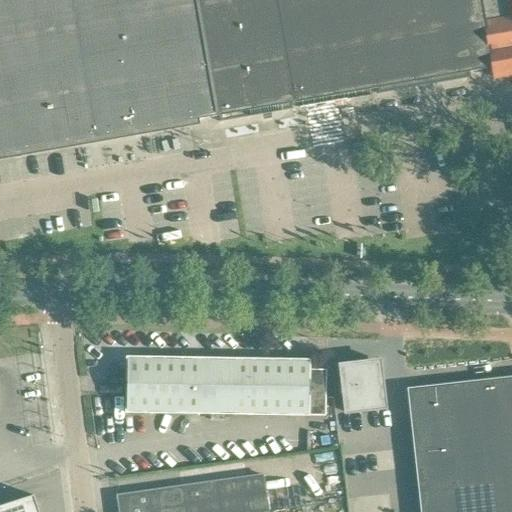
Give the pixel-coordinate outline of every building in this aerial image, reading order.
[(11,0),(0,0),(0,155),(15,152),(15,154),(21,153),(21,151),(74,142),(74,143),(77,143),(63,61),(24,68),(11,0)] [(216,116),(195,0),(11,0),(24,68),(63,61),(77,143),(80,142),(80,141),(134,131),(134,133),(140,131),(140,130),(193,121),(193,122),(199,121),(199,119),(216,116)] [(358,0),(197,0),(219,116),(374,89),(358,0)] [(511,0),(358,0),(374,89),(492,68),(494,78),(511,74),(511,0)] [(14,347),(0,348),(0,377),(17,375),(17,374),(37,372),(36,364),(36,363),(36,362),(36,361),(35,360),(35,359),(34,358),(34,357),(33,356),(32,355),(32,354),(31,353),(30,352),(29,351),(28,351),(27,350),(26,349),(25,349),(24,348),(23,348),(22,348),(21,347),(20,347),(19,347),(18,347),(17,347),(16,347),(15,347),(14,347)] [(378,354),(339,359),(345,406),(384,402),(378,354)] [(125,413),(309,416),(325,416),(326,368),(310,368),(310,360),(126,357),(125,413)] [(511,511),(511,377),(408,389),(421,511),(511,511)] [(117,496),(119,511),(261,511),(269,511),(263,476),(217,483),(117,496)] [(0,511),(38,511),(34,496),(0,507),(0,511)]
